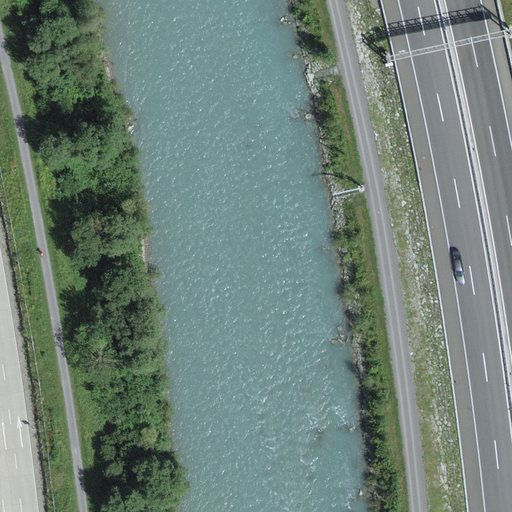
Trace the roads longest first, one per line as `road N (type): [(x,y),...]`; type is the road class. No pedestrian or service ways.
road 1 (motorway): [(411,0),(458,208),(500,511)]
road 2 (track): [(332,0),(372,178),(416,511)]
road 3 (motorway): [(511,243),(466,0)]
